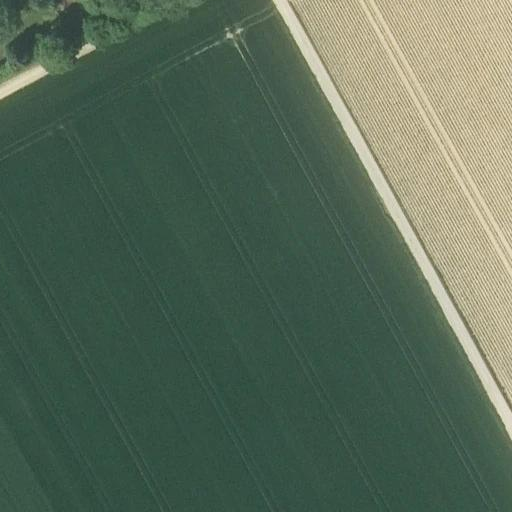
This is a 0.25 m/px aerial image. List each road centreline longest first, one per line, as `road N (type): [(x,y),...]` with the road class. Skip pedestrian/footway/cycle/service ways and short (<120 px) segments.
road 1 (track): [(279,0),(511,438)]
road 2 (track): [(0,90),(164,0)]
